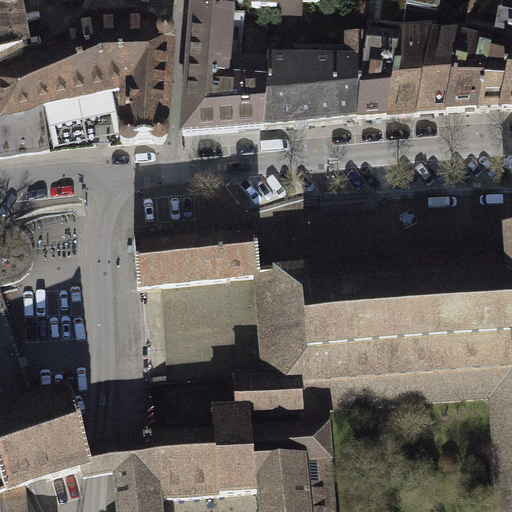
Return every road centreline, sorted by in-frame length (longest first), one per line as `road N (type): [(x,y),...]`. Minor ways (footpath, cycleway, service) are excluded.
road 1 (residential): [(113,185),(136,174),(511,142)]
road 2 (residential): [(94,511),(106,340),(102,242),(113,185)]
road 3 (residential): [(0,358),(52,511)]
